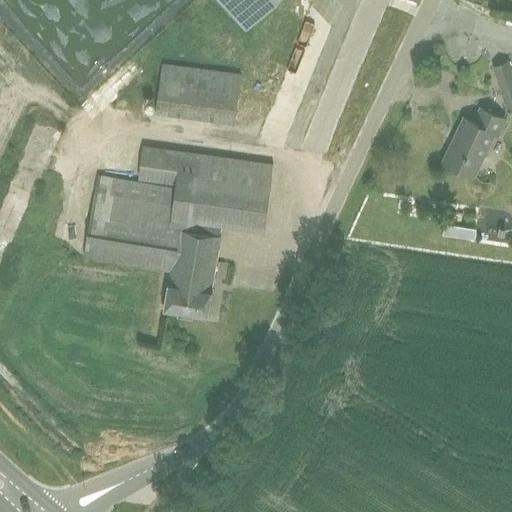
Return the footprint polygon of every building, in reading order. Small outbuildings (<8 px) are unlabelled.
[(219,0),(245,28),(274,0),(219,0)] [(507,107),(511,105),(511,71),(508,60),(493,65),(507,107)] [(234,121),(240,73),(163,62),(156,110),(234,121)] [(498,136),(507,117),(481,104),(474,119),(465,114),(442,161),(473,176),(494,134),(498,136)] [(263,230),(274,164),(144,142),(138,177),(145,178),(144,182),(98,174),(84,255),(170,270),(163,310),(207,318),(221,235),(200,231),(202,219),(263,230)]
